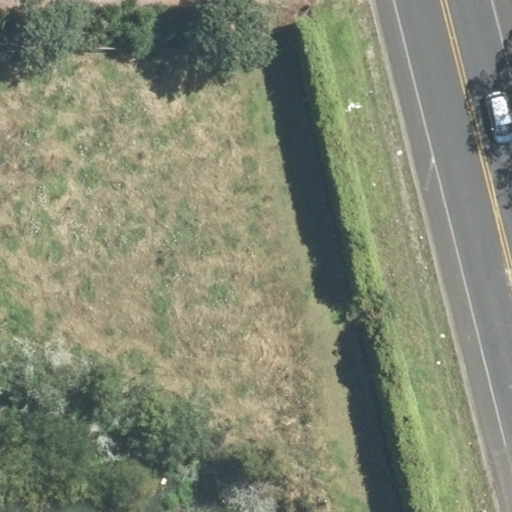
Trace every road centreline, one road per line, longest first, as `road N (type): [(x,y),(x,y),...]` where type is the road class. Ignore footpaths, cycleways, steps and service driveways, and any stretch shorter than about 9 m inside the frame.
road 1 (tertiary): [(511,283),(441,0)]
road 2 (unknown): [(141,0),(0,0)]
